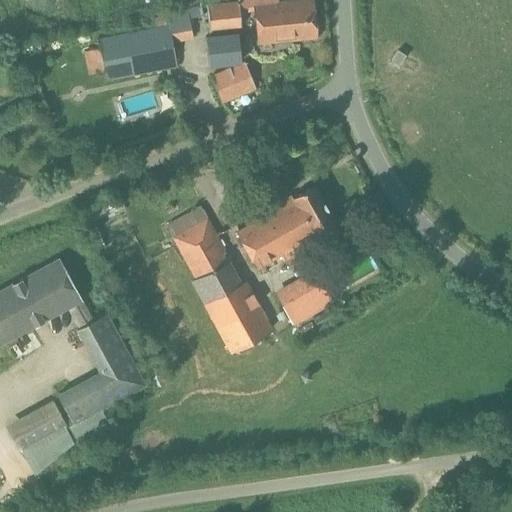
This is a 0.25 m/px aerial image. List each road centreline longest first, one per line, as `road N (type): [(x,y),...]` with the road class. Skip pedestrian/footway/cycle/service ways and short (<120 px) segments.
road 1 (unclassified): [(111,511),(511,454)]
road 2 (unclassified): [(348,89),(0,216)]
road 3 (unclassified): [(348,89),(400,199),(446,246),(511,292)]
